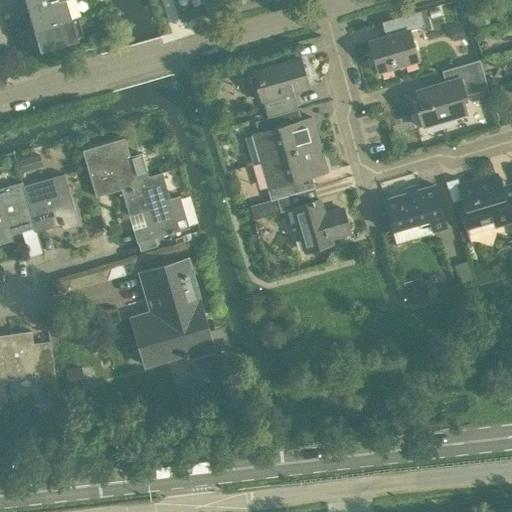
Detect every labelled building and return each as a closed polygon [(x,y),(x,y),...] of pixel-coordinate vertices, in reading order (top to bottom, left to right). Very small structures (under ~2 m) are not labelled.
[(24,0),(27,9),(58,0),(24,0)] [(66,0),(58,0),(27,9),(33,30),(72,19),(66,0)] [(472,14),(476,27),(489,23),(485,10),(472,14)] [(408,31),(424,26),(419,12),(382,23),(386,37),(369,41),(378,72),(417,60),(408,31)] [(72,19),(33,30),(39,51),(84,38),(77,17),(72,19)] [(464,37),(461,25),(450,29),(453,40),(464,37)] [(486,43),(480,44),(483,54),(489,52),(486,43)] [(285,56),(283,50),(274,53),(276,59),(285,56)] [(15,56),(18,67),(29,64),(26,52),(15,56)] [(267,118),(297,109),(292,92),(308,88),(299,58),(253,72),(261,102),(262,101),(267,118)] [(460,96),(487,88),(479,60),(441,71),(444,83),(416,91),(421,108),(416,110),(421,127),(466,114),(460,96)] [(213,83),(210,72),(196,76),(199,87),(213,83)] [(487,80),(489,89),(500,86),(498,81),(492,78),(487,80)] [(510,117),(507,105),(496,108),(500,121),(510,117)] [(297,109),(267,118),(254,122),(258,134),(252,135),(260,161),(319,144),(311,118),(301,121),(297,109)] [(135,180),(149,176),(142,153),(130,156),(125,138),(83,150),(96,196),(121,188),(123,193),(138,189),(135,180)] [(319,144),(260,161),(271,199),(306,189),(314,187),(310,175),(326,171),(319,144)] [(30,161),(20,164),(22,171),(32,168),(30,161)] [(138,189),(123,193),(129,216),(142,212),(146,225),(133,229),(140,251),(157,246),(154,237),(189,227),(180,195),(170,199),(162,172),(149,176),(135,180),(138,189)] [(36,227),(35,228),(36,232),(62,224),(64,230),(80,225),(65,174),(24,186),(36,227)] [(511,220),(511,193),(502,196),(496,174),(459,185),(457,178),(445,181),(451,203),(460,200),(470,233),(511,220)] [(0,243),(12,240),(10,235),(35,228),(36,227),(24,186),(23,182),(0,188),(0,243)] [(384,199),(393,231),(430,220),(433,232),(445,228),(433,185),(384,199)] [(306,189),(271,199),(250,206),(254,219),(292,208),(305,250),(332,242),(330,238),(349,233),(342,209),(323,214),(319,200),(318,201),(314,187),(306,189)] [(185,353),(186,357),(213,349),(187,257),(140,271),(152,312),(132,317),(146,364),(185,353)] [(266,267),(269,277),(280,274),(276,264),(266,267)] [(409,295),(423,291),(419,277),(405,281),(409,295)] [(217,346),(226,344),(223,326),(214,328),(217,346)] [(0,363),(2,380),(4,380),(36,375),(39,397),(59,394),(51,341),(34,343),(33,331),(0,335),(0,363)] [(79,365),(63,368),(66,387),(82,384),(79,365)]
